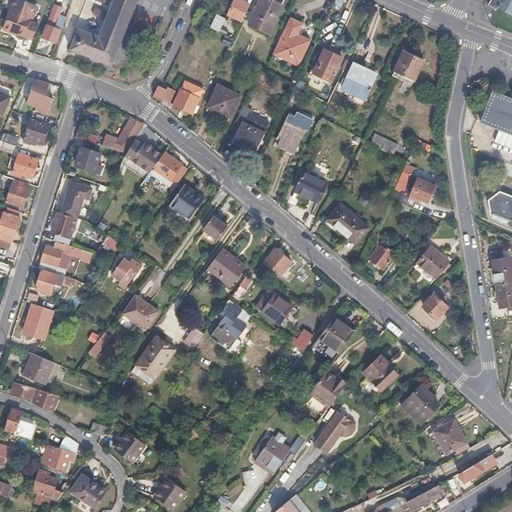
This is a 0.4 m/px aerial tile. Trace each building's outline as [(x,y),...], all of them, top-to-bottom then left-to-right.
[(37,5),(22,0),(14,0),(13,4),(34,12),(37,5)] [(112,67),(138,0),(114,0),(100,36),(79,29),(70,50),(112,67)] [(234,0),(228,14),(242,20),(249,5),(240,0),(234,0)] [(269,33),(282,5),(271,0),(259,0),(249,23),(269,33)] [(511,0),(490,0),(488,5),(497,9),(499,6),(511,12),(511,0)] [(32,20),(34,12),(13,4),(3,30),(12,33),(13,32),(33,39),(39,23),(32,20)] [(43,37),(57,42),(62,31),(56,29),(63,8),(55,5),(43,37)] [(213,26),(221,30),(227,15),(220,12),(213,26)] [(288,59),(287,61),(297,65),(308,41),(285,30),(275,53),(288,59)] [(332,81),(342,57),(324,49),(314,73),(332,81)] [(413,84),(424,59),(406,50),(394,75),(413,84)] [(365,70),(365,68),(354,63),(343,87),(366,98),(376,75),(365,70)] [(46,96),(49,83),(31,78),(23,107),(46,114),(51,98),(46,96)] [(472,88),(475,94),(497,82),(483,78),(470,85),(472,88)] [(167,89),(159,85),(154,96),(169,103),(175,90),(168,87),(167,89)] [(219,86),(208,108),(230,119),(241,96),(219,86)] [(199,99),(182,90),(174,105),(192,114),(199,99)] [(0,114),(2,115),(9,97),(0,92),(0,114)] [(511,99),(491,92),(480,121),(500,129),(495,142),(511,148),(511,99)] [(249,109),(244,106),(238,119),(243,122),(249,109)] [(282,138),(279,146),(295,153),(306,128),(287,118),(279,136),(282,138)] [(48,125),(31,120),(23,143),(31,145),(32,142),(42,145),(48,125)] [(106,138),(101,146),(112,149),(126,154),(133,142),(143,125),(137,121),(124,143),(106,138)] [(258,152),(266,132),(243,122),(235,141),(258,152)] [(89,135),(77,131),(75,138),(87,141),(89,135)] [(374,133),(369,144),(392,155),(397,144),(374,133)] [(19,139),(7,135),(5,141),(16,145),(19,139)] [(144,181),(148,176),(160,157),(142,144),(141,147),(133,142),(126,154),(122,160),(121,165),(144,181)] [(15,148),(2,144),(0,150),(13,155),(15,148)] [(109,157),(112,149),(101,146),(95,144),(92,152),(82,148),(78,159),(79,159),(77,167),(99,175),(102,167),(97,166),(101,155),(109,157)] [(171,159),(163,154),(160,157),(148,176),(166,188),(171,182),(175,185),(187,169),(181,166),(179,169),(170,162),(171,159)] [(13,173),(32,178),(37,161),(19,155),(13,173)] [(403,170),(391,197),(406,204),(408,197),(415,201),(417,198),(428,203),(436,185),(403,170)] [(326,183),(304,172),(297,187),(301,189),(299,192),(319,201),(326,183)] [(26,189),(28,184),(10,178),(5,197),(2,196),(0,200),(23,208),(29,190),(26,189)] [(71,182),(61,214),(77,219),(83,199),(88,200),(92,189),(71,182)] [(204,200),(183,185),(165,211),(186,226),(204,200)] [(370,227),(341,204),(328,219),(357,243),(370,227)] [(511,209),(509,209),(502,224),(511,228),(511,209)] [(0,238),(11,242),(19,218),(10,215),(10,216),(0,212),(0,238)] [(77,219),(61,214),(58,213),(52,233),(56,234),(53,241),(54,242),(64,245),(68,246),(77,219)] [(202,230),(217,241),(227,227),(212,216),(202,230)] [(115,252),(120,242),(106,235),(101,245),(115,252)] [(12,245),(12,242),(11,242),(0,238),(0,246),(6,248),(12,245)] [(388,248),(391,245),(385,240),(371,259),(384,268),(396,253),(388,248)] [(55,273),(64,245),(54,242),(52,247),(46,245),(40,261),(43,262),(41,269),(55,273)] [(490,249),(496,283),(511,280),(511,256),(510,246),(490,249)] [(433,282),(450,262),(432,247),(415,267),(433,282)] [(291,263),(275,248),(264,261),(280,275),(291,263)] [(241,265),(221,250),(207,270),(227,285),(241,265)] [(143,265),(132,258),(129,262),(125,259),(122,262),(121,261),(117,266),(119,268),(112,276),(121,283),(126,277),(131,281),(143,265)] [(42,272),(36,289),(51,294),(54,283),(57,276),(55,276),(42,272)] [(63,283),(67,285),(70,278),(55,273),(55,276),(57,276),(54,283),(63,283)] [(252,280),(246,276),(239,286),(245,290),(252,280)] [(511,280),(496,283),(499,307),(511,305),(511,280)] [(292,307),(268,290),(255,308),(278,325),(292,307)] [(449,307),(435,294),(425,306),(438,319),(449,307)] [(157,313),(135,297),(122,314),(145,330),(157,313)] [(243,311),(229,300),(220,313),(226,317),(211,338),(229,351),(247,326),(237,319),(243,311)] [(32,305),(23,334),(44,340),(53,312),(32,305)] [(326,345),(338,354),(356,329),(336,315),(321,335),(329,340),(326,345)] [(182,342),(192,350),(204,335),(194,327),(182,342)] [(292,339),(288,344),(300,353),(312,336),(302,330),(295,341),(292,339)] [(111,338),(106,334),(89,355),(94,360),(111,338)] [(174,351),(156,339),(132,372),(150,385),(174,351)] [(45,385),(54,363),(32,354),(23,375),(45,385)] [(390,363),(383,355),(366,373),(383,392),(399,376),(389,365),(390,363)] [(296,377),(313,389),(320,380),(313,375),(313,376),(307,373),(308,372),(302,368),(296,377)] [(320,380),(313,389),(310,394),(329,407),(345,385),(326,372),(320,380)] [(14,384),(11,393),(31,400),(30,403),(38,406),(46,409),(54,412),(59,397),(35,389),(34,390),(14,384)] [(439,405),(419,387),(401,406),(421,424),(439,405)] [(18,434),(17,435),(29,439),(33,425),(19,420),(21,413),(11,409),(5,429),(18,434)] [(357,425),(339,412),(317,443),(330,453),(341,437),(346,437),(348,438),(353,435),(356,431),(357,425)] [(193,447),(209,430),(200,422),(196,427),(183,415),(176,423),(181,428),(177,433),(193,447)] [(434,431),(446,455),(466,444),(453,420),(434,431)] [(90,432),(104,436),(109,430),(93,424),(90,432)] [(270,438),(288,450),(293,444),(275,431),(270,438)] [(147,446),(129,433),(116,452),(133,465),(147,446)] [(65,434),(60,449),(76,454),(78,443),(65,434)] [(270,438),(265,434),(252,453),(257,457),(254,461),(272,474),(288,450),(270,438)] [(0,444),(0,455),(9,459),(13,460),(15,453),(7,451),(9,447),(0,444)] [(76,454),(60,449),(48,445),(42,469),(64,477),(69,461),(74,462),(76,454)] [(494,454),(477,465),(459,474),(464,483),(499,464),(494,454)] [(9,459),(0,455),(0,464),(6,467),(9,459)] [(46,496),(58,500),(63,493),(54,490),(55,485),(56,481),(48,478),(50,473),(40,470),(34,491),(46,495),(46,496)] [(82,476),(70,492),(94,509),(106,493),(82,476)] [(184,492),(166,479),(153,498),(171,511),(184,492)] [(442,494),(438,485),(407,502),(411,510),(429,500),(430,501),(442,494)] [(227,502),(221,497),(216,503),(223,508),(227,502)] [(297,511),(288,500),(274,511),(297,511)]
